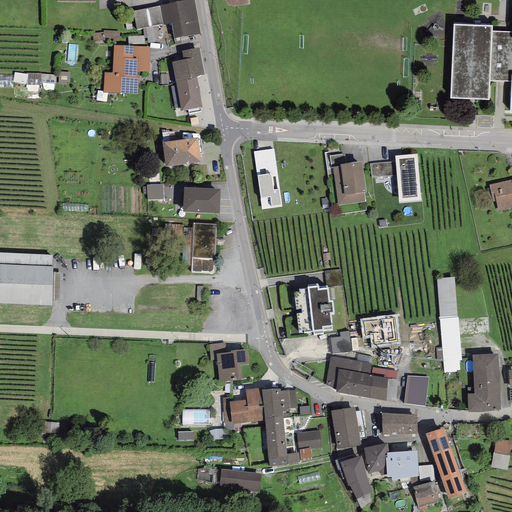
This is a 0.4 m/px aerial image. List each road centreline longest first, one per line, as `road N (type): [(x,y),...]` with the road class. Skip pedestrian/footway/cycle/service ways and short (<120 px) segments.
road 1 (residential): [(226,132),(511,141)]
road 2 (unclassified): [(0,329),(264,338)]
road 3 (residential): [(226,132),(264,338)]
road 4 (residential): [(200,0),(226,132)]
road 5 (residential): [(264,338),(283,374),(329,399),(367,405)]
